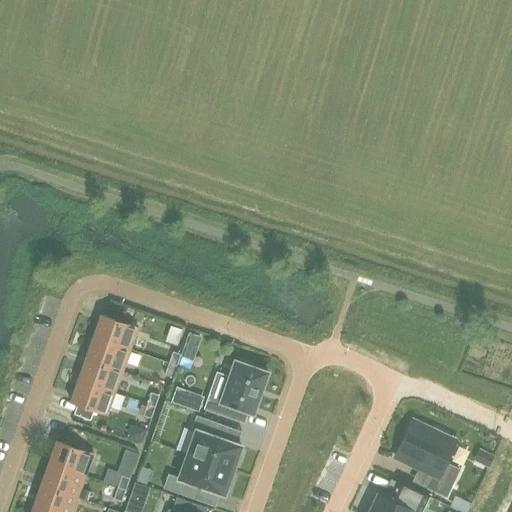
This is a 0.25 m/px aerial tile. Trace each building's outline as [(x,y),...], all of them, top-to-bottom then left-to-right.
[(106,318),(98,340),(135,353),(142,331),(106,318)] [(127,375),(135,353),(98,340),(90,361),(127,375)] [(171,351),(167,363),(175,365),(179,354),(171,351)] [(203,409),(232,419),(236,407),(253,413),(267,372),(251,367),(252,363),(239,358),(238,362),(235,361),(224,392),(211,387),(203,409)] [(119,396),(127,375),(90,361),(82,383),(119,396)] [(171,377),(175,365),(167,363),(163,374),(171,377)] [(111,418),(119,396),(82,383),(74,405),(111,418)] [(150,392),(146,404),(154,406),(158,395),(150,392)] [(150,418),(154,406),(146,404),(142,415),(150,418)] [(241,446),(218,438),(223,425),(196,415),(191,430),(195,431),(187,454),(233,470),(235,464),(238,466),(243,452),(239,451),(241,446)] [(411,424),(397,454),(420,465),(418,468),(437,477),(431,489),(446,496),(459,469),(445,463),(454,444),(411,424)] [(97,455),(60,442),(52,464),(89,477),(97,455)] [(230,477),(233,470),(187,454),(179,477),(168,474),(163,488),(196,500),(201,487),(224,495),(226,490),(229,491),(234,478),(230,477)] [(84,489),(89,477),(52,464),(44,486),(81,499),(81,498),(86,500),(89,491),(84,489)] [(121,475),(117,487),(124,489),(129,478),(121,475)] [(422,511),(429,497),(400,483),(392,500),(382,496),(378,494),(369,511),(422,511)] [(50,511),(76,511),(81,499),(44,486),(37,507),(50,511)] [(120,501),(124,489),(117,487),(113,498),(120,501)] [(196,511),(199,505),(177,497),(172,510),(168,509),(166,511),(196,511)]
